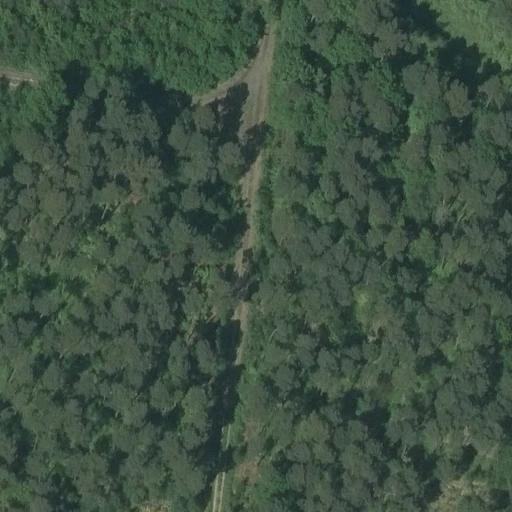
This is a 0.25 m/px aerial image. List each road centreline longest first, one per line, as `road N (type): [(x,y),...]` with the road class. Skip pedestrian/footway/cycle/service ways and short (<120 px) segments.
road 1 (track): [(245,511),(292,0)]
road 2 (track): [(0,77),(281,120)]
